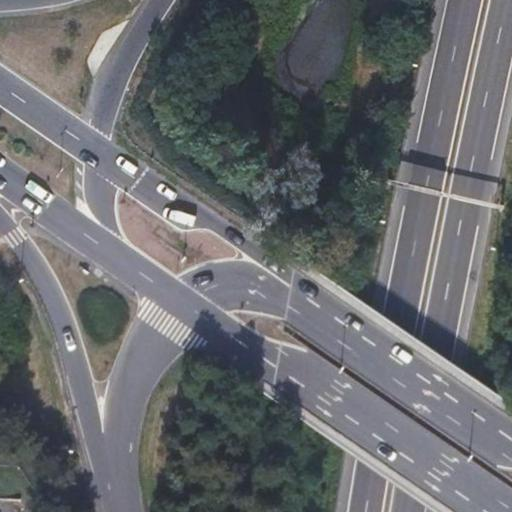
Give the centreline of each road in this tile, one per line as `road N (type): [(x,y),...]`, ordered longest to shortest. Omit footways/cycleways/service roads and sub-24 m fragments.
road 1 (motorway): [(409,511),(450,271),(510,0)]
road 2 (motorway): [(465,0),(364,511)]
road 3 (secondary): [(180,302),(479,511)]
road 4 (motorway): [(0,215),(60,314),(102,448)]
road 5 (secondary): [(308,297),(100,157)]
road 6 (secondary): [(511,440),(308,297)]
road 7 (motorway): [(160,0),(108,95),(100,157)]
road 8 (motorway): [(180,302),(137,365),(102,448)]
road 9 (secondary): [(0,171),(122,262)]
road 10 (secondary): [(308,297),(244,289),(180,302)]
road 11 (secondary): [(100,157),(0,86)]
